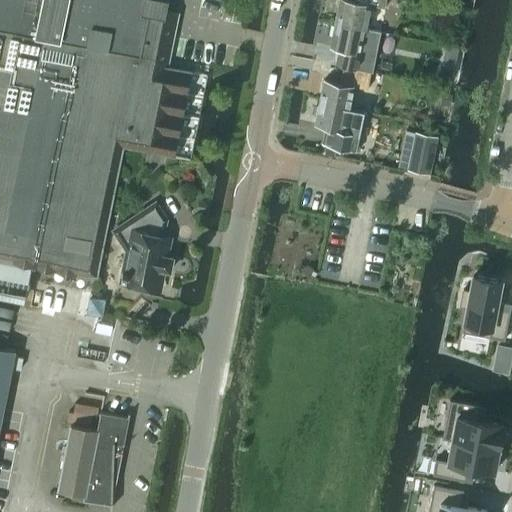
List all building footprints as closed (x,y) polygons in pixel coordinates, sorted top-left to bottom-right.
[(0,0),(0,254),(96,274),(122,146),(172,157),(190,70),(168,65),(179,13),(167,11),(168,0),(0,0)] [(354,0),(341,0),(337,22),(366,28),(371,5),(384,7),(385,0),(355,0),(356,0),(354,0)] [(458,6),(455,22),(468,24),(471,9),(458,6)] [(337,22),(332,46),(342,48),(339,64),(345,65),(369,70),(368,72),(371,72),(372,72),(380,32),(366,29),(366,28),(337,22)] [(325,79),(321,101),(350,107),(354,87),(367,89),(371,72),(368,72),(369,70),(345,65),(342,82),(325,79)] [(321,101),(317,123),(326,125),(323,143),(358,150),(366,111),(350,108),(350,107),(321,101)] [(416,132),(409,168),(428,172),(436,136),(416,132)] [(164,269),(166,264),(167,256),(165,256),(168,240),(163,238),(167,219),(156,203),(114,230),(129,253),(125,272),(123,272),(122,276),(124,277),(123,280),(159,287),(162,269),(164,269)] [(0,290),(26,296),(32,268),(0,261),(0,290)] [(463,289),(460,306),(467,307),(462,332),(504,340),(510,309),(496,307),(497,301),(501,281),(473,275),(470,291),(463,289)] [(0,423),(14,351),(0,347),(0,423)] [(450,400),(442,438),(452,440),(452,438),(499,448),(504,425),(483,421),(477,420),(480,405),(450,400)] [(65,456),(58,488),(85,493),(84,499),(112,504),(115,441),(123,443),(128,417),(100,412),(96,429),(71,424),(68,440),(62,439),(57,441),(54,445),(54,450),(57,454),(65,456)] [(436,459),(433,475),(466,481),(468,467),(474,468),(495,472),(499,448),(452,438),(452,440),(448,461),(436,459)] [(433,486),(428,511),(486,511),(487,511),(467,507),(461,506),(464,491),(433,486)]
